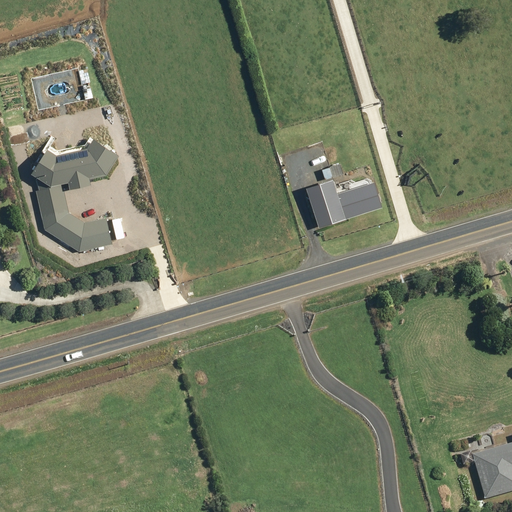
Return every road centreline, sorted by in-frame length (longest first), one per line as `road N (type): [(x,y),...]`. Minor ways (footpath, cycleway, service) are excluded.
road 1 (tertiary): [(0,370),(511,220)]
road 2 (unknown): [(281,288),(312,375),(377,435),(390,511)]
road 3 (unknown): [(162,324),(123,294),(56,310),(0,306)]
